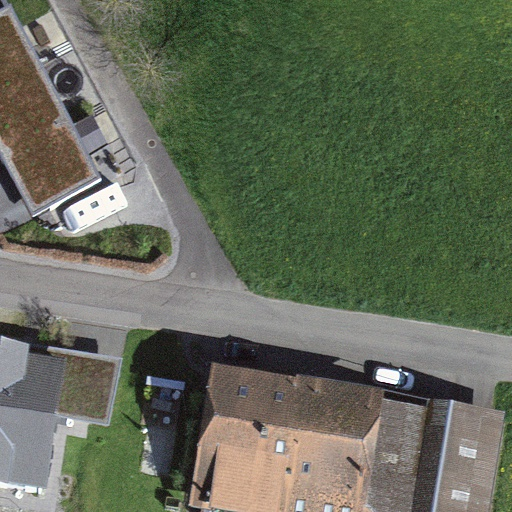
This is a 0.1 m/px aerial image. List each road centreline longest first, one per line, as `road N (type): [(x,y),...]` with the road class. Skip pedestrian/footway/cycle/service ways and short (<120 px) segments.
road 1 (residential): [(511,361),(0,281)]
road 2 (track): [(232,318),(205,244),(70,0)]
